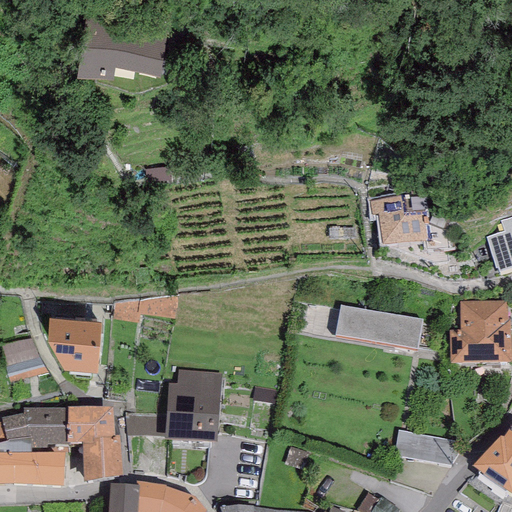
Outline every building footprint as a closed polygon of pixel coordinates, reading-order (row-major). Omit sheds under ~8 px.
[(167,28),(86,13),(75,66),(113,73),(115,60),(159,69),(167,28)] [(423,195),(369,203),(371,219),(377,218),(382,247),(436,265),(448,262),(445,232),(449,219),(434,213),(431,221),(428,221),(423,195)] [(511,218),(500,222),(504,234),(486,240),(492,260),(494,259),(499,276),(511,271),(511,218)] [(511,365),(509,300),(459,302),(460,335),(450,335),(450,367),(511,365)] [(335,337),(416,351),(421,322),(340,308),(335,337)] [(101,312),(49,309),(47,328),(64,359),(97,360),(101,312)] [(46,370),(31,336),(0,346),(0,352),(11,381),(46,370)] [(222,374),(178,371),(177,386),(168,386),(164,442),(217,446),(222,374)] [(23,416),(1,420),(2,424),(7,444),(30,440),(30,451),(47,450),(47,448),(67,447),(67,410),(23,409),(23,416)] [(113,410),(67,410),(67,447),(81,446),(81,443),(115,440),(115,439),(113,410)] [(511,425),(503,437),(500,435),(472,466),(511,493),(511,492),(511,425)] [(406,433),(403,460),(458,465),(460,438),(406,433)] [(115,439),(115,440),(81,443),(81,446),(85,478),(121,473),(119,439),(115,439)] [(7,444),(0,446),(0,488),(16,488),(62,490),(64,456),(30,456),(30,451),(30,440),(7,444)] [(166,488),(139,484),(139,488),(137,511),(205,511),(194,499),(166,490),(166,488)] [(137,511),(139,488),(110,487),(108,511),(137,511)] [(398,511),(399,511),(382,499),(380,503),(367,494),(356,510),(359,511),(398,511)]
